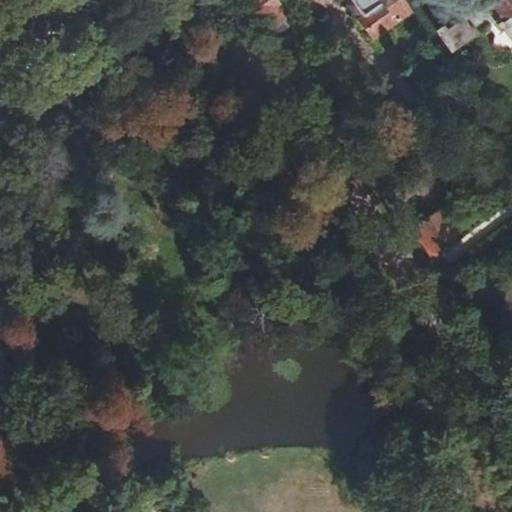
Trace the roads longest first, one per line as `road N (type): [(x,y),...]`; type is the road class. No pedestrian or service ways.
road 1 (residential): [(206,0),(511,422)]
road 2 (primary): [(0,93),(124,0)]
